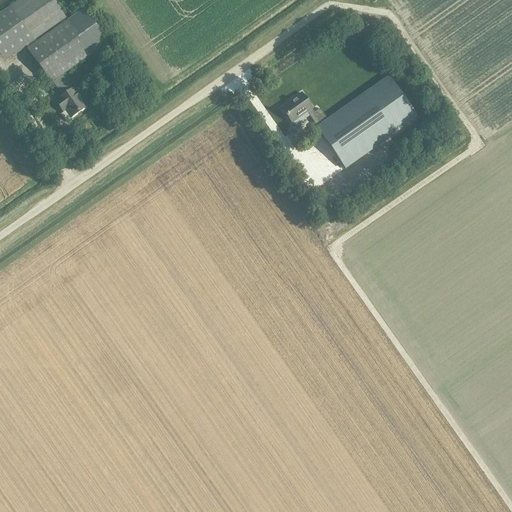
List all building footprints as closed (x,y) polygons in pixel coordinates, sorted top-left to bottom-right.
[(34,42),(64,20),(50,0),(20,0),(10,7),(0,14),(0,54),(12,57),(34,42)] [(91,55),(106,45),(82,11),(28,49),(52,83),(53,83),(65,74),(91,55)] [(65,74),(53,83),(60,93),(61,93),(63,96),(56,102),(63,112),(65,111),(71,118),(86,107),(81,100),(82,99),(75,89),(65,74)] [(328,121),(318,128),(317,129),(345,169),(417,118),(388,78),(328,121)] [(295,99),(282,109),(292,123),(308,112),(310,116),(309,116),(318,128),(328,121),(320,109),(314,113),(312,109),(301,94),(295,98),(295,99)] [(61,111),(56,114),(61,122),(66,119),(61,111)] [(378,169),(384,166),(380,158),(374,161),(378,169)]
